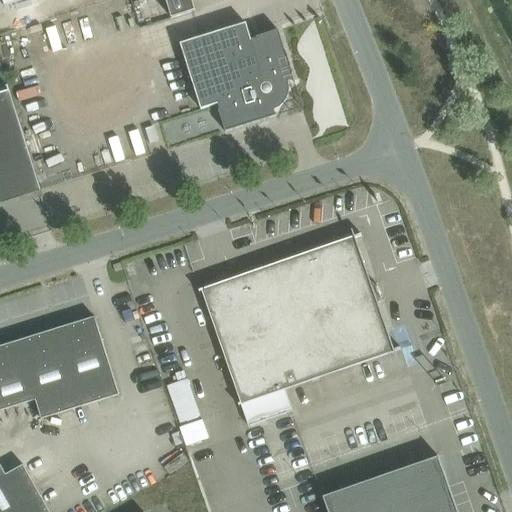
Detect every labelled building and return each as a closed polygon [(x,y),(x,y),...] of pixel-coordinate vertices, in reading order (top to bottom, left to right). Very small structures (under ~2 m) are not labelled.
[(195,11),(191,0),(166,0),(172,18),(195,11)] [(219,110),(220,113),(226,132),(277,116),(276,115),(275,115),(272,106),(280,101),(285,93),(284,83),(293,80),(294,81),(295,81),(279,30),(257,37),(257,38),(252,40),(246,23),(180,43),(201,109),(218,104),(220,109),(219,110)] [(0,198),(39,186),(39,187),(40,187),(40,186),(10,90),(0,93),(0,198)] [(200,290),(199,290),(200,292),(202,291),(242,403),(238,404),(239,406),(242,405),(249,426),(293,411),(286,390),(302,384),(340,371),(395,352),(402,349),(401,347),(394,350),(378,302),(372,285),(360,252),(356,238),(362,236),(362,234),(330,245),(282,261),(245,275),(200,290)] [(0,511),(50,511),(24,465),(6,475),(0,463),(0,411),(36,400),(42,419),(119,395),(95,317),(0,346),(0,511)] [(187,445),(208,438),(187,372),(165,380),(187,445)] [(458,511),(439,456),(438,456),(438,457),(323,498),(327,511),(458,511)]
